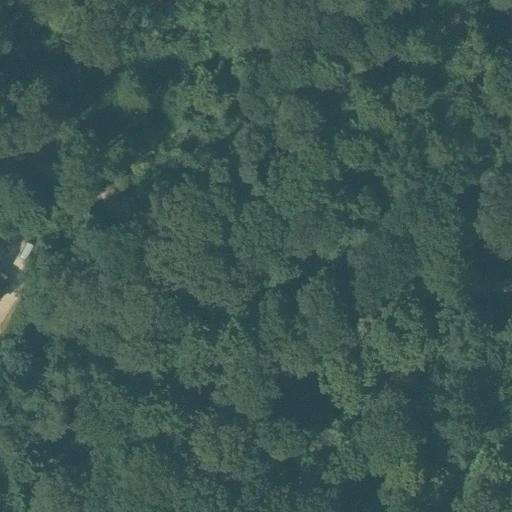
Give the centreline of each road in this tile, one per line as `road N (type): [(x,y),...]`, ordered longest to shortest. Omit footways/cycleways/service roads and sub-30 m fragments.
road 1 (track): [(0,131),(229,243),(424,287),(511,281)]
road 2 (track): [(142,0),(124,39),(0,131)]
